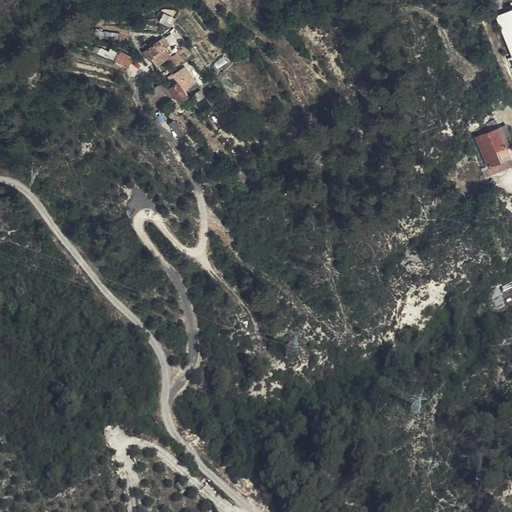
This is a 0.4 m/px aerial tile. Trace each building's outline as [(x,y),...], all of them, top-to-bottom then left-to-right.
[(497,0),(489,0),(495,11),(501,8),(497,0)] [(511,10),(497,17),(511,51),(511,10)] [(169,43),(162,35),(150,44),(156,53),(169,43)] [(189,90),(179,75),(172,81),(181,96),(189,90)] [(502,126),(499,128),(506,146),(510,145),(502,126)] [(506,146),(499,128),(478,137),(490,165),(511,156),(506,146)]
